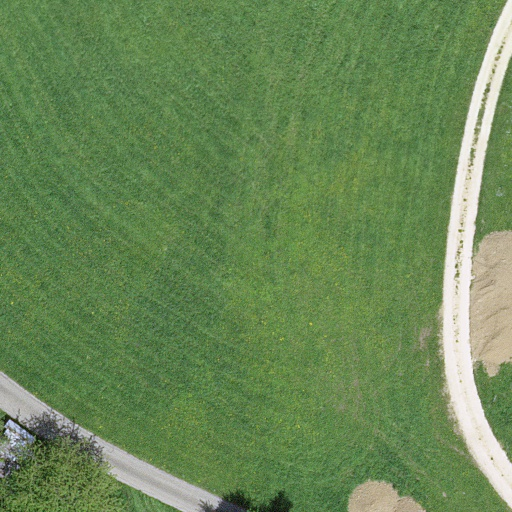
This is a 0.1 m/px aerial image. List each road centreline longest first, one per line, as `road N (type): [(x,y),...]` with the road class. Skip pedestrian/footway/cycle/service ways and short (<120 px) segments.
road 1 (track): [(511,483),(467,400),(457,349),(464,210),(480,119),(511,23)]
road 2 (unclassified): [(0,388),(90,448),(217,511)]
